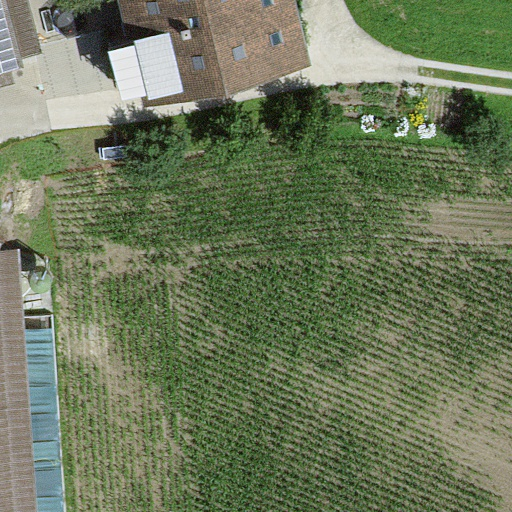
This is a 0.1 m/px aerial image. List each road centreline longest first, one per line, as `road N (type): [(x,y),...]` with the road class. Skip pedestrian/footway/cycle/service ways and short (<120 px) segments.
road 1 (residential): [(374,69),(0,126)]
road 2 (track): [(511,85),(374,69)]
